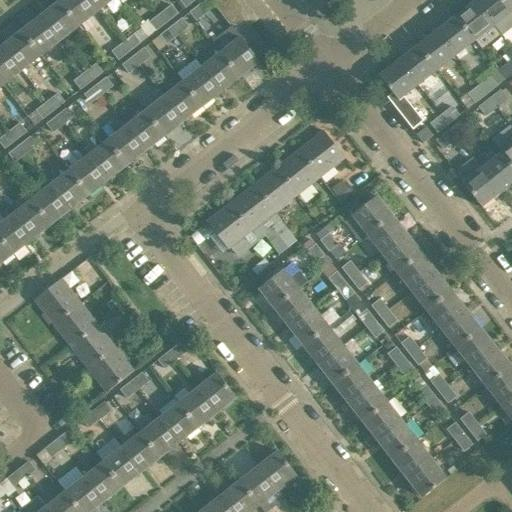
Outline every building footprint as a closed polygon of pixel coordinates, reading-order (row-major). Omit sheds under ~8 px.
[(88,0),(61,0),(59,2),(78,26),(97,12),(88,0)] [(88,0),(97,12),(112,0),(88,0)] [(224,0),(215,7),(223,16),(243,1),(242,0),(224,0)] [(476,0),(474,2),(493,26),(500,35),(511,25),(511,11),(502,0),(476,0)] [(511,0),(502,0),(511,11),(511,10),(511,0)] [(223,16),(230,26),(251,10),(243,1),(223,16)] [(59,2),(40,17),(59,41),(78,26),(59,2)] [(474,2),(455,17),(474,41),(493,26),(474,2)] [(207,13),(200,4),(189,12),(196,21),(207,13)] [(160,14),(167,22),(178,13),(171,5),(160,14)] [(251,10),(230,26),(232,28),(232,27),(238,34),(248,26),(258,19),(251,10)] [(149,22),(156,31),(167,22),(160,14),(149,22)] [(40,17),(21,31),(41,56),(59,41),(40,17)] [(455,17),(436,32),(455,56),(474,41),(455,17)] [(170,27),(177,36),(188,28),(181,19),(170,27)] [(232,27),(232,28),(225,33),(232,43),(221,53),(240,77),(259,62),(256,57),(266,49),(248,26),(238,34),(232,27)] [(170,27),(159,36),(166,44),(177,36),(170,27)] [(21,31),(3,46),(22,71),(41,56),(21,31)] [(436,32),(417,47),(436,70),(455,56),(436,32)] [(122,43),(129,52),(140,43),(133,34),(122,43)] [(111,51),(118,60),(129,52),(122,43),(111,51)] [(3,46),(0,48),(0,81),(3,85),(22,71),(3,46)] [(417,47),(399,61),(417,85),(436,70),(417,47)] [(133,56),(139,65),(150,57),(143,48),(133,56)] [(221,53),(202,67),(221,92),(240,77),(221,53)] [(133,56),(122,65),(129,74),(139,65),(133,56)] [(399,61),(379,77),(398,100),(417,85),(399,61)] [(84,72),(91,81),(102,73),(95,64),(84,72)] [(202,107),(221,92),(202,67),(183,82),(202,107)] [(73,81),(80,90),(91,81),(84,72),(73,81)] [(479,86),(486,94),(496,86),(490,77),(479,86)] [(95,86),(102,95),(113,86),(106,78),(95,86)] [(183,82),(164,97),(183,121),(202,107),(183,82)] [(95,86),(84,95),(91,103),(102,95),(95,86)] [(468,94),(475,103),(486,94),(479,86),(468,94)] [(489,99),(496,108),(507,99),(500,91),(489,99)] [(46,102),(53,111),(64,102),(57,93),(46,102)] [(164,136),(183,121),(164,97),(145,112),(164,136)] [(489,99),(479,108),(485,116),(496,108),(489,99)] [(35,111),(43,119),(53,111),(46,102),(35,111)] [(57,116),(64,124),(75,116),(68,107),(57,116)] [(441,116),(448,124),(458,116),(452,107),(441,116)] [(145,112),(126,126),(145,151),(164,136),(145,112)] [(57,116),(46,124),(53,133),(64,124),(57,116)] [(431,124),(437,132),(448,124),(441,116),(431,124)] [(451,129),(458,137),(469,129),(462,120),(451,129)] [(9,132),(16,140),(26,132),(19,123),(9,132)] [(126,166),(145,151),(126,126),(107,141),(126,166)] [(422,144),(432,137),(424,128),(415,135),(422,144)] [(451,129),(441,137),(448,145),(458,137),(451,129)] [(300,149),(321,176),(344,158),(323,131),(300,149)] [(0,138),(0,142),(5,149),(16,140),(9,132),(0,138)] [(19,145),(26,154),(37,145),(30,137),(19,145)] [(107,141),(88,156),(108,180),(126,166),(107,141)] [(511,167),(511,143),(501,153),(511,167)] [(19,145),(8,154),(15,162),(26,154),(19,145)] [(300,149),(277,168),(297,194),(321,176),(300,149)] [(482,168),(501,192),(511,182),(511,167),(501,153),(482,168)] [(89,195),(108,180),(88,156),(70,171),(89,195)] [(274,212),(297,194),(277,168),(253,186),(274,212)] [(481,207),(501,192),(482,168),(462,183),(481,207)] [(70,171),(51,185),(70,210),(89,195),(70,171)] [(351,194),(342,183),(333,190),(342,202),(351,194)] [(51,225),(70,210),(51,185),(32,200),(51,225)] [(274,212),(253,186),(207,223),(227,249),(274,212)] [(367,235),(392,216),(376,196),(352,215),(367,235)] [(32,200),(13,215),(32,239),(51,225),(32,200)] [(0,237),(13,254),(32,239),(13,215),(0,224),(0,237)] [(406,235),(392,216),(367,235),(382,254),(406,235)] [(296,241),(281,222),(264,235),(279,255),(296,241)] [(316,235),(320,241),(329,234),(330,233),(326,228),(316,235)] [(320,241),(329,251),(337,245),(329,234),(320,241)] [(382,254),(397,273),(421,254),(406,235),(382,254)] [(0,237),(0,264),(13,254),(0,237)] [(315,262),(324,255),(315,244),(307,251),(315,262)] [(344,247),(341,250),(337,245),(329,251),(336,260),(347,251),(344,247)] [(436,272),(421,254),(397,273),(412,292),(436,272)] [(342,268),(350,279),(358,272),(350,261),(342,268)] [(259,289),(274,308),(298,290),(283,270),(259,289)] [(337,289),(345,283),(337,272),(328,279),(337,289)] [(350,279),(359,290),(367,283),(358,272),(350,279)] [(412,292),(426,310),(451,291),(436,272),(412,292)] [(34,300),(53,324),(79,303),(61,279),(34,300)] [(354,293),(345,283),(337,289),(345,300),(354,293)] [(274,308),(289,327),(313,308),(298,290),(274,308)] [(466,310),(451,291),(426,310),(441,329),(466,310)] [(371,306),(380,317),(388,310),(380,299),(371,306)] [(53,324),(70,346),(97,325),(79,303),(53,324)] [(289,327),(304,346),(327,327),(313,308),(289,327)] [(366,327),(375,320),(366,310),(357,316),(366,327)] [(380,317),(388,327),(397,321),(388,310),(380,317)] [(441,329),(456,348),(480,329),(466,310),(441,329)] [(383,331),(375,320),(366,327),(374,338),(383,331)] [(70,346),(88,369),(115,348),(97,325),(70,346)] [(304,346),(318,365),(342,346),(327,327),(304,346)] [(495,348),(480,329),(456,348),(471,367),(495,348)] [(401,344),(409,355),(418,348),(409,337),(401,344)] [(179,343),(169,352),(175,361),(186,352),(179,343)] [(318,365),(333,384),(357,365),(342,346),(318,365)] [(396,365),(404,358),(396,347),(387,354),(396,365)] [(107,392),(133,372),(115,348),(88,369),(107,392)] [(409,355),(418,365),(426,359),(418,348),(409,355)] [(471,367),(486,386),(510,367),(495,348),(471,367)] [(169,352),(158,360),(165,369),(175,361),(169,352)] [(413,369),(404,358),(396,365),(404,376),(413,369)] [(333,384),(348,403),(372,384),(357,365),(333,384)] [(511,395),(511,369),(510,367),(486,386),(501,405),(511,395)] [(131,381),(138,390),(149,381),(142,373),(131,381)] [(197,389),(216,413),(236,398),(217,373),(197,389)] [(430,382),(439,392),(447,385),(439,374),(430,382)] [(131,381),(120,390),(127,399),(138,390),(131,381)] [(348,403),(362,421),(386,403),(372,384),(348,403)] [(425,403),(434,396),(425,385),(416,392),(425,403)] [(439,392),(447,403),(456,396),(447,385),(439,392)] [(197,428),(216,413),(197,389),(178,403),(197,428)] [(511,395),(501,405),(511,419),(511,395)] [(442,407),(434,396),(425,403),(434,413),(442,407)] [(93,411),(100,420),(111,411),(104,402),(93,411)] [(160,418),(179,442),(197,428),(178,403),(160,418)] [(362,421),(377,440),(401,422),(386,403),(362,421)] [(93,411),(82,419),(89,428),(100,420),(93,411)] [(460,419),(468,430),(477,423),(468,412),(460,419)] [(160,457),(179,442),(160,418),(141,433),(160,457)] [(377,440),(392,459),(416,441),(401,422),(377,440)] [(455,441),(463,434),(455,423),(446,430),(455,441)] [(468,430),(477,441),(485,434),(477,423),(468,430)] [(55,441),(62,449),(73,441),(66,432),(55,441)] [(122,448),(141,472),(160,457),(141,433),(122,448)] [(472,445),(463,434),(455,441),(463,452),(472,445)] [(55,441),(45,449),(51,458),(62,449),(55,441)] [(392,459),(407,478),(430,459),(416,441),(392,459)] [(122,487),(141,472),(122,448),(103,462),(122,487)] [(277,451),(258,467),(277,491),(297,476),(277,451)] [(446,479),(430,459),(407,478),(422,498),(446,479)] [(18,470),(24,479),(35,470),(28,462),(18,470)] [(84,477),(103,501),(122,487),(103,462),(84,477)] [(277,491),(258,467),(239,481),(258,506),(277,491)] [(18,470),(7,479),(13,487),(24,479),(18,470)] [(80,511),(89,511),(103,501),(84,477),(65,492),(80,511)] [(239,481),(220,496),(232,511),(250,511),(258,506),(239,481)] [(46,507),(50,511),(80,511),(65,492),(46,507)] [(232,511),(220,496),(201,511),(202,511),(232,511)] [(294,511),(279,497),(269,508),(273,511),(294,511)]
